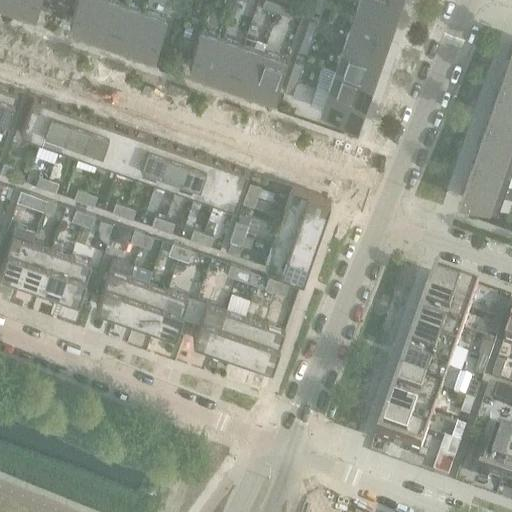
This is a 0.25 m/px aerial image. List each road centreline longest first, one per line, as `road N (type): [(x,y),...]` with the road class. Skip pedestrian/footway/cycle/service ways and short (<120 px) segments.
road 1 (residential): [(0,52),(390,190)]
road 2 (residential): [(280,446),(0,332)]
road 3 (residential): [(280,446),(379,219)]
road 4 (residential): [(390,190),(468,0)]
road 5 (residential): [(439,511),(280,446)]
road 6 (residential): [(511,265),(379,219)]
